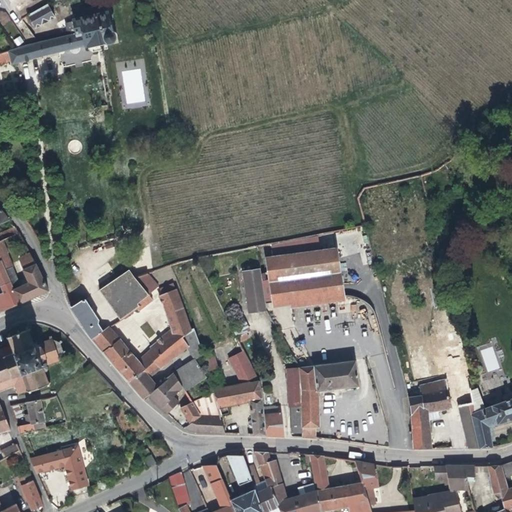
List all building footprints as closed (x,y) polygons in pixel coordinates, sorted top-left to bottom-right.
[(56,18),(49,5),(27,18),(30,24),(33,22),(37,29),(56,18)] [(89,47),(115,41),(108,13),(81,20),(82,21),(76,22),(76,21),(69,23),(72,32),(73,34),(58,38),(58,42),(60,53),(88,46),(89,47)] [(73,34),(72,32),(38,40),(40,43),(49,40),(58,38),(73,34)] [(53,55),(60,53),(58,42),(58,38),(49,40),(53,55)] [(14,65),(53,55),(49,40),(40,43),(30,45),(10,51),(13,61),(14,65)] [(8,63),(13,61),(10,51),(4,53),(8,63)] [(0,223),(9,220),(0,209),(0,208),(0,223)] [(20,232),(16,227),(0,234),(0,235),(2,239),(8,237),(20,232)] [(8,237),(2,239),(7,249),(12,246),(8,237)] [(7,249),(2,239),(0,240),(0,256),(2,260),(6,270),(12,267),(5,249),(7,249)] [(268,282),(337,272),(334,248),(264,258),(268,282)] [(36,264),(29,251),(24,253),(25,255),(20,258),(25,268),(23,269),(29,283),(20,287),(14,290),(20,304),(49,290),(36,264)] [(20,287),(12,267),(6,270),(8,274),(14,290),(20,287)] [(264,310),(257,268),(240,270),(247,314),(264,310)] [(148,295),(134,278),(128,269),(99,289),(120,321),(136,309),(141,305),(139,303),(148,295)] [(340,296),(337,272),(268,282),(272,306),(340,296)] [(163,293),(146,273),(134,278),(148,295),(139,303),(141,305),(136,309),(138,312),(151,299),(157,296),(157,295),(163,293)] [(11,308),(20,304),(14,290),(8,274),(0,277),(0,283),(5,295),(11,308)] [(173,289),(163,293),(157,295),(157,296),(162,303),(171,328),(154,344),(155,346),(144,355),(144,356),(139,361),(119,339),(103,351),(129,382),(163,352),(181,337),(184,334),(189,330),(188,329),(173,289)] [(0,309),(1,313),(11,308),(5,295),(0,297),(0,309)] [(84,299),(72,307),(92,338),(102,331),(96,323),(98,321),(84,299)] [(0,389),(4,388),(14,384),(18,394),(26,391),(26,392),(29,392),(30,393),(32,392),(31,391),(37,388),(38,389),(40,389),(40,387),(46,385),(47,386),(50,385),(49,384),(51,383),(51,380),(48,381),(45,373),(48,372),(48,369),(47,365),(58,360),(60,363),(61,361),(60,359),(63,353),(65,353),(65,351),(62,350),(60,344),(62,342),(62,341),(60,340),(59,342),(53,339),(53,336),(50,337),(50,339),(39,344),(34,341),(30,331),(32,330),(31,328),(29,328),(29,327),(26,327),(27,329),(21,332),(20,330),(18,331),(18,332),(12,335),(11,333),(9,334),(9,336),(7,337),(8,339),(10,339),(13,345),(0,350),(0,389)] [(102,331),(92,338),(103,351),(119,339),(108,327),(102,331)] [(196,337),(192,328),(188,329),(189,330),(184,334),(189,342),(196,337)] [(435,334),(438,346),(460,340),(458,329),(435,334)] [(244,333),(234,338),(236,342),(246,337),(244,333)] [(163,352),(129,382),(142,397),(147,393),(155,386),(149,377),(160,366),(187,346),(181,337),(163,352)] [(236,342),(234,338),(229,341),(236,355),(241,352),(236,342)] [(419,394),(408,396),(410,413),(413,449),(431,448),(429,419),(429,412),(438,410),(459,406),(468,448),(479,447),(473,414),(475,413),(470,388),(460,340),(438,346),(444,377),(418,383),(419,394)] [(211,349),(202,352),(207,370),(216,368),(211,349)] [(241,352),(236,355),(226,360),(232,371),(233,370),(247,363),(241,352)] [(193,358),(172,372),(182,386),(184,390),(205,376),(193,358)] [(307,366),(298,367),(297,369),(299,392),(301,429),(314,428),(318,428),(317,391),(357,386),(353,361),(307,366)] [(247,363),(233,370),(240,384),(256,381),(247,363)] [(114,389),(111,385),(96,369),(94,366),(83,373),(63,386),(56,394),(62,411),(67,421),(110,412),(122,401),(112,391),(114,389)] [(299,392),(297,369),(285,370),(286,393),(299,392)] [(172,372),(162,380),(173,394),(182,386),(172,372)] [(162,380),(155,386),(147,393),(166,412),(179,401),(173,394),(162,380)] [(256,381),(240,384),(211,390),(217,408),(226,406),(248,401),(250,419),(251,425),(252,435),(266,435),(263,416),(262,409),(261,399),(259,389),(256,381)] [(418,383),(405,386),(408,396),(419,394),(418,383)] [(473,414),(479,447),(491,447),(487,428),(511,420),(511,398),(483,408),(477,387),(470,388),(475,413),(473,414)] [(301,429),(299,392),(286,393),(287,406),(289,406),(291,432),(301,432),(301,429)] [(201,403),(199,398),(191,402),(198,413),(201,411),(197,405),(201,403)] [(41,399),(27,402),(30,415),(32,424),(34,430),(48,426),(41,399)] [(198,413),(191,402),(190,399),(182,405),(194,421),(200,416),(198,413)] [(217,408),(219,415),(227,413),(226,406),(217,408)] [(263,416),(280,414),(279,408),(262,409),(263,416)] [(0,432),(10,430),(2,409),(0,409),(0,432)] [(429,412),(429,419),(440,417),(438,410),(429,412)] [(266,435),(283,436),(280,414),(263,416),(266,435)] [(26,425),(18,427),(20,433),(34,430),(32,424),(26,425)] [(314,433),(314,428),(301,429),(301,432),(301,437),(314,438),(314,433)] [(7,447),(11,455),(20,450),(16,441),(11,441),(12,444),(7,447)] [(78,446),(31,459),(36,473),(65,464),(74,496),(89,493),(81,462),(82,461),(78,446)] [(267,452),(255,451),(259,464),(270,460),(267,452)] [(248,467),(243,454),(227,460),(236,485),(251,479),(248,471),(246,467),(248,467)] [(310,454),(315,479),(328,478),(324,456),(318,455),(310,454)] [(149,467),(156,464),(152,455),(144,458),(149,467)] [(270,460),(278,484),(282,483),(274,459),(270,460)] [(268,487),(272,486),(278,484),(270,460),(259,464),(265,480),(268,487)] [(362,481),(370,504),(376,504),(374,487),(380,487),(376,464),(355,460),(356,463),(362,481)] [(511,460),(502,464),(504,476),(511,475),(511,460)] [(355,476),(357,482),(362,481),(356,463),(352,465),(356,475),(355,476)] [(223,508),(234,503),(232,499),(223,477),(222,477),(216,464),(203,465),(223,508)] [(498,492),(504,510),(504,511),(511,511),(511,486),(506,488),(504,476),(502,464),(489,466),(490,480),(491,494),(498,492)] [(445,466),(430,466),(430,469),(433,469),(436,479),(448,479),(445,466)] [(451,492),(454,490),(467,486),(466,481),(466,478),(472,477),(473,477),(473,466),(445,466),(448,479),(451,492)] [(251,479),(253,485),(260,482),(255,469),(248,471),(251,479)] [(43,504),(29,471),(17,476),(32,511),(43,504)] [(181,472),(170,477),(181,507),(189,505),(194,503),(186,484),(187,483),(181,472)] [(317,490),(318,490),(329,487),(328,478),(315,479),(316,483),(317,490)] [(255,489),(256,492),(268,487),(265,480),(260,482),(253,485),(255,489)] [(318,490),(318,511),(320,511),(347,506),(348,511),(371,511),(370,504),(362,481),(357,482),(329,487),(318,490)] [(318,511),(318,490),(317,490),(316,483),(299,487),(300,494),(287,497),(282,483),(278,484),(272,486),(279,505),(280,511),(318,511)] [(265,511),(279,505),(272,486),(268,487),(256,492),(265,511)] [(234,503),(237,511),(264,511),(265,511),(256,492),(255,489),(232,499),(234,503)] [(459,511),(454,490),(451,492),(414,504),(416,511),(415,511),(459,511)] [(237,511),(234,503),(223,508),(214,511),(237,511)]
